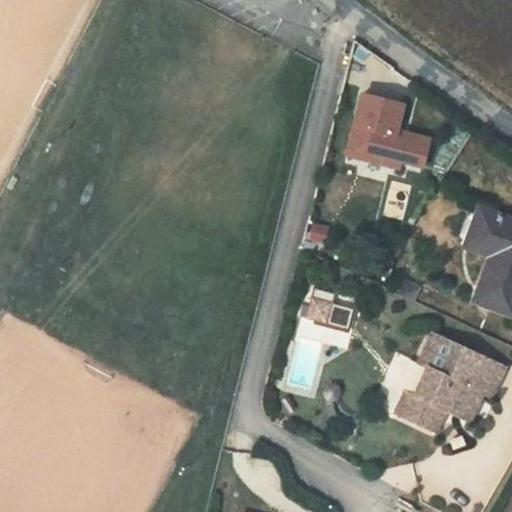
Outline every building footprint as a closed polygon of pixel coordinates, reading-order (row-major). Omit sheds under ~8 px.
[(397,102),(356,91),(343,145),(358,148),(356,155),(394,164),(396,158),(418,163),(424,136),(391,128),(397,102)] [(358,148),(343,145),(341,152),(356,155),(358,148)] [(511,313),(511,312),(511,219),(480,208),(465,246),(492,256),(475,300),(511,313)] [(419,287),(400,278),(394,292),(412,301),(419,287)] [(345,327),(351,302),(310,292),(304,317),(345,327)] [(504,367),(432,333),(418,364),(427,368),(414,396),(405,391),(394,414),(434,433),(440,421),(437,416),(446,411),(469,422),(482,393),(490,397),(504,367)]
